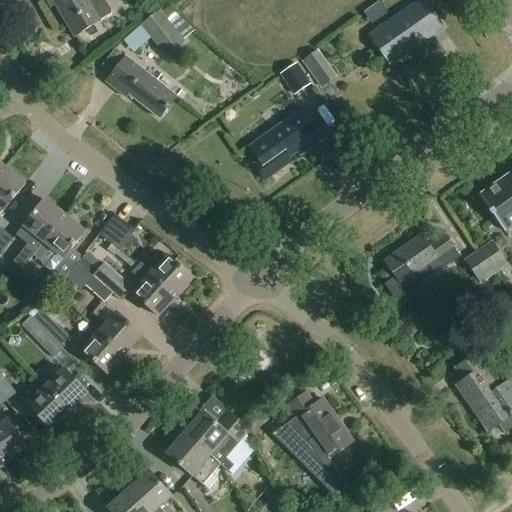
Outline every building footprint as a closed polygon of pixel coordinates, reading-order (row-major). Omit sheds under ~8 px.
[(55,6),(74,39),(76,38),(75,38),(110,17),(110,13),(106,5),(102,3),(100,0),(45,0),(51,9),(55,6)] [(373,22),(390,11),(382,0),(378,0),(364,10),(373,22)] [(442,29),(424,2),(372,39),(390,65),(442,29)] [(141,26),(151,39),(166,58),(183,45),(159,13),(141,26)] [(303,62),(322,88),(337,77),(319,51),(303,62)] [(177,99),(126,59),(107,84),(126,99),(128,96),(160,120),(177,99)] [(310,86),(296,65),(280,76),(294,97),(310,86)] [(293,164),(291,159),(298,153),(301,157),(321,143),(300,113),(249,149),(258,162),(253,166),(265,183),(293,164)] [(0,176),(0,209),(4,213),(25,187),(5,170),(0,176)] [(511,228),(511,174),(480,197),(505,234),(511,228)] [(24,271),(35,258),(34,257),(65,218),(45,202),(24,228),(18,237),(30,247),(27,250),(16,264),(24,271)] [(110,244),(125,225),(115,217),(100,237),(110,244)] [(34,257),(35,258),(40,262),(42,265),(48,270),(54,272),(36,294),(35,292),(25,304),(36,313),(44,303),(46,306),(78,266),(67,257),(85,235),(65,218),(34,257)] [(0,258),(13,242),(4,234),(0,239),(0,258)] [(385,263),(396,279),(386,286),(397,302),(407,295),(404,290),(440,265),(443,270),(459,258),(445,238),(430,249),(422,237),(385,263)] [(479,251),(496,275),(507,267),(490,243),(479,251)] [(496,275),(479,251),(463,262),(480,285),(496,275)] [(79,265),(94,278),(103,267),(88,254),(79,265)] [(147,259),(139,268),(151,277),(176,300),(193,280),(168,258),(158,269),(147,259)] [(78,266),(68,280),(82,291),(93,277),(78,266)] [(151,277),(139,268),(133,275),(145,285),(134,297),(159,319),(176,300),(151,277)] [(94,279),(122,303),(130,294),(102,269),(94,279)] [(122,303),(94,279),(86,288),(104,305),(113,295),(122,304),(122,303)] [(34,321),(62,350),(71,342),(42,313),(34,321)] [(99,320),(93,328),(100,335),(125,357),(142,338),(117,315),(107,327),(99,320)] [(62,350),(34,321),(33,322),(30,318),(21,328),(53,360),(62,350)] [(100,335),(93,328),(86,336),(93,342),(83,354),(107,376),(125,357),(100,335)] [(487,368),(478,355),(456,370),(465,382),(457,388),(489,433),(500,426),(506,434),(511,429),(511,384),(510,382),(497,391),(483,371),(487,368)] [(41,372),(35,377),(69,413),(88,395),(65,371),(52,384),(41,372)] [(0,394),(6,403),(16,396),(0,376),(0,394)] [(69,413),(35,377),(29,383),(40,395),(28,407),(51,431),(69,413)] [(327,462),(353,444),(322,401),(315,407),(306,394),(285,409),(294,423),(298,420),(327,462)] [(228,460),(240,446),(247,437),(243,426),(227,412),(215,425),(203,415),(185,435),(221,466),(220,466),(230,474),(236,467),(228,460)] [(0,458),(5,465),(26,450),(8,423),(0,427),(0,458)] [(203,487),(220,466),(221,466),(185,435),(167,456),(203,487)] [(162,511),(160,510),(172,499),(149,474),(129,492),(146,511),(162,511)] [(146,511),(129,492),(108,510),(109,511),(146,511)]
